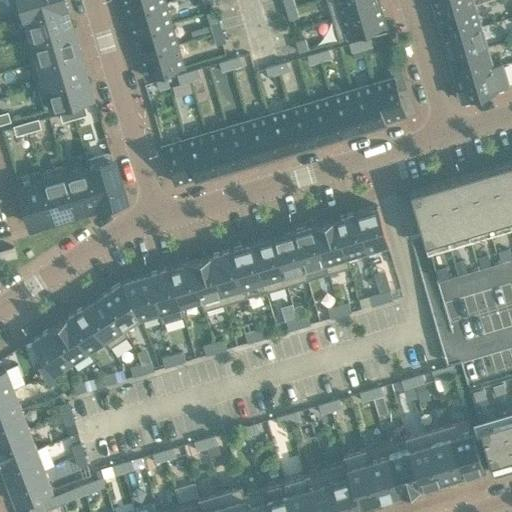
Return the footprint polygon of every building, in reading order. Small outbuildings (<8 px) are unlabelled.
[(25,14),(25,16),(62,4),(63,4),(62,0),(12,0),(17,16),(25,14)] [(122,0),(127,14),(165,2),(164,0),(122,0)] [(283,0),(286,8),(295,6),(293,0),(283,0)] [(326,0),(332,18),(379,4),(377,0),(326,0)] [(431,0),(436,16),(474,5),(472,0),(431,0)] [(127,14),(133,35),(171,23),(165,2),(127,14)] [(24,40),(24,41),(69,27),(70,27),(66,13),(65,13),(62,4),(25,16),(32,37),(24,40)] [(379,4),(332,18),(338,39),(385,26),(379,4)] [(436,16),(443,37),(480,26),(474,5),(436,16)] [(295,6),(286,8),(289,19),(298,16),(295,6)] [(210,23),(213,33),(222,31),(219,20),(210,23)] [(133,35),(139,55),(177,44),(171,23),(133,35)] [(443,37),(449,57),(486,46),(480,26),(443,37)] [(24,41),(31,64),(76,50),(77,50),(73,36),(72,36),(69,27),(24,41)] [(222,31),(213,33),(216,44),(225,41),(222,31)] [(370,36),(359,39),(362,48),(372,45),(370,36)] [(305,38),(298,40),(296,41),(299,51),(308,49),(305,38)] [(362,48),(359,39),(349,43),(351,52),(362,48)] [(177,44),(139,55),(146,77),(184,66),(177,44)] [(449,57),(454,77),(492,66),(486,46),(449,57)] [(328,49),(318,52),(320,61),(331,58),(328,49)] [(31,64),(38,87),(83,73),(84,73),(80,59),(79,59),(76,50),(31,64)] [(320,61),(318,52),(307,55),(310,64),(320,61)] [(239,56),(229,59),(232,68),(242,65),(239,56)] [(232,68),(229,59),(219,62),(221,71),(232,68)] [(286,61),(276,64),(278,73),(289,70),(286,61)] [(508,86),(501,63),(492,66),(454,77),(461,100),(508,86)] [(278,73),(276,64),(265,67),(268,76),(278,73)] [(198,68),(187,71),(190,80),(200,77),(198,68)] [(190,80),(187,71),(177,74),(180,83),(190,80)] [(83,73),(38,87),(45,110),(94,95),(89,81),(85,82),(83,73)] [(402,74),(373,82),(384,120),(405,114),(398,89),(405,86),(402,74)] [(167,77),(156,80),(159,89),(169,86),(167,77)] [(373,82),(352,89),(363,126),(384,120),(373,82)] [(352,89),(331,95),(342,133),(363,126),(352,89)] [(331,95),(310,101),(321,139),(342,133),(331,95)] [(310,101),(289,107),(300,145),(321,139),(310,101)] [(74,117),(86,113),(83,106),(72,109),(74,117)] [(289,107),(268,113),(279,151),(300,145),(289,107)] [(63,120),(74,117),(72,109),(60,113),(63,120)] [(0,123),(10,120),(7,112),(0,114),(0,123)] [(268,113),(247,120),(258,157),(279,151),(268,113)] [(38,119),(26,122),(29,131),(40,127),(38,119)] [(247,120),(226,126),(237,164),(258,157),(247,120)] [(29,131),(26,122),(14,126),(17,134),(29,131)] [(226,126),(205,132),(217,170),(237,164),(226,126)] [(205,132),(184,138),(196,176),(217,170),(205,132)] [(196,176),(184,138),(163,145),(174,182),(196,176)] [(88,166),(99,203),(99,205),(124,197),(110,151),(86,159),(88,166)] [(511,160),(494,166),(509,218),(511,216),(511,160)] [(42,180),(53,217),(54,221),(68,217),(67,213),(76,210),(63,165),(40,172),(42,180)] [(63,165),(76,210),(76,211),(91,207),(90,206),(99,203),(88,166),(66,173),(64,165),(63,165)] [(494,166),(473,172),(488,224),(509,218),(494,166)] [(473,172),(452,178),(468,230),(488,224),(473,172)] [(452,178),(432,184),(447,236),(468,230),(452,178)] [(53,217),(42,180),(19,187),(30,225),(44,221),(44,220),(53,217)] [(432,184),(410,191),(425,243),(447,236),(432,184)] [(377,205),(355,211),(366,249),(388,243),(377,205)] [(355,211),(335,217),(349,267),(350,266),(346,255),(366,249),(355,211)] [(511,215),(509,217),(488,223),(467,229),(446,235),(425,242),(423,235),(421,236),(410,239),(447,364),(460,360),(479,423),(500,416),(511,412),(511,215)] [(335,217),(314,223),(329,273),(349,267),(335,217)] [(314,223),(293,230),(308,279),(329,273),(314,223)] [(293,230),(272,236),(287,285),(308,279),(293,230)] [(272,236),(252,242),(266,291),(287,285),(272,236)] [(252,242),(231,248),(246,297),(246,295),(265,289),(265,292),(266,291),(252,242)] [(13,246),(0,250),(0,260),(16,256),(13,246)] [(231,248),(210,254),(225,303),(246,297),(231,248)] [(210,254),(190,260),(204,310),(225,303),(210,254)] [(190,260),(169,266),(184,316),(181,304),(200,299),(203,310),(204,310),(190,260)] [(169,266),(148,272),(163,322),(184,316),(169,266)] [(148,272),(122,280),(139,316),(158,311),(162,322),(163,322),(148,272)] [(122,280),(100,294),(127,336),(128,335),(123,327),(139,316),(122,280)] [(390,290),(379,293),(382,302),(392,299),(390,290)] [(382,302),(379,293),(369,296),(372,305),(382,302)] [(100,294),(83,305),(110,347),(127,336),(100,294)] [(348,302),(338,305),(341,314),(351,311),(348,302)] [(83,305),(66,316),(88,350),(104,339),(109,347),(110,347),(83,305)] [(341,314),(338,305),(327,308),(330,317),(341,314)] [(307,314),(296,317),(299,326),(309,323),(307,314)] [(66,316),(49,327),(70,361),(88,350),(66,316)] [(299,326),(296,317),(286,320),(289,329),(299,326)] [(265,326),(255,330),(258,339),(268,335),(265,326)] [(70,361),(49,327),(31,339),(53,372),(70,361)] [(258,339),(255,330),(245,333),(247,342),(258,339)] [(224,339),(214,342),(216,351),(227,348),(224,339)] [(216,351),(214,342),(203,345),(206,354),(216,351)] [(183,351),(172,354),(175,363),(185,360),(183,351)] [(175,363),(172,354),(162,357),(165,366),(175,363)] [(151,360),(141,364),(143,372),(154,369),(151,360)] [(38,367),(44,376),(52,371),(46,362),(38,367)] [(143,372),(141,364),(130,367),(133,375),(143,372)] [(442,367),(444,376),(455,373),(452,364),(442,367)] [(0,368),(0,392),(14,387),(6,366),(0,368)] [(52,371),(44,376),(50,385),(58,380),(52,371)] [(114,371),(104,374),(107,383),(117,380),(114,371)] [(421,373),(411,376),(414,385),(424,382),(421,373)] [(107,383),(104,374),(94,377),(96,386),(107,383)] [(414,385),(411,376),(401,379),(403,388),(414,385)] [(86,389),(83,380),(73,383),(76,392),(86,389)] [(380,386),(370,389),(372,398),(383,395),(380,386)] [(0,392),(0,415),(21,407),(14,387),(0,392)] [(372,398),(370,389),(359,392),(362,401),(372,398)] [(339,398),(328,401),(331,410),(341,407),(339,398)] [(59,404),(62,414),(71,411),(68,401),(59,404)] [(331,410),(328,401),(318,404),(321,413),(331,410)] [(0,415),(0,438),(29,428),(21,407),(0,415)] [(297,410),(287,413),(289,422),(300,419),(297,410)] [(71,411),(62,414),(65,424),(74,422),(71,411)] [(511,412),(500,416),(511,455),(511,412)] [(289,422),(287,413),(276,416),(279,425),(289,422)] [(468,415),(447,421),(462,471),(483,465),(468,415)] [(511,455),(500,416),(478,423),(493,471),(511,464),(511,455)] [(447,421),(426,428),(441,478),(462,471),(447,421)] [(256,422),(245,426),(248,434),(258,431),(256,422)] [(248,434),(245,426),(235,429),(238,438),(248,434)] [(0,438),(0,461),(37,448),(29,428),(0,438)] [(426,428),(405,434),(420,484),(441,478),(426,428)] [(405,434),(385,440),(400,490),(420,484),(405,434)] [(214,435),(204,438),(207,447),(217,444),(214,435)] [(207,447),(204,438),(194,441),(196,450),(207,447)] [(385,440),(364,446),(379,496),(400,490),(385,440)] [(72,445),(75,456),(84,453),(80,443),(72,445)] [(364,446),(343,452),(360,510),(361,510),(359,502),(379,496),(364,446)] [(173,447),(163,450),(165,459),(176,456),(173,447)] [(0,461),(0,462),(7,482),(45,468),(37,448),(0,461)] [(165,459),(163,450),(152,453),(155,462),(165,459)] [(345,460),(325,466),(338,511),(353,511),(360,510),(343,452),(343,453),(345,460)] [(84,453),(75,456),(78,466),(87,463),(84,453)] [(132,459),(121,462),(124,471),(134,468),(132,459)] [(124,471),(121,462),(111,465),(113,474),(124,471)] [(338,511),(325,466),(304,472),(315,511),(338,511)] [(45,468),(7,482),(16,503),(53,489),(45,468)] [(315,511),(304,472),(283,478),(293,511),(315,511)] [(293,511),(283,478),(263,484),(270,511),(293,511)] [(93,480),(83,484),(86,493),(96,489),(93,480)] [(248,511),(240,483),(219,489),(225,511),(248,511)] [(241,483),(240,483),(248,511),(270,511),(263,484),(243,490),(241,483)] [(86,493),(83,484),(72,488),(76,497),(86,493)] [(225,511),(219,489),(198,495),(203,511),(225,511)] [(203,511),(198,495),(178,502),(180,511),(203,511)] [(51,496),(41,500),(44,509),(54,505),(51,496)] [(45,511),(44,509),(41,500),(18,509),(18,511),(45,511)] [(180,511),(178,502),(157,508),(158,511),(180,511)]
